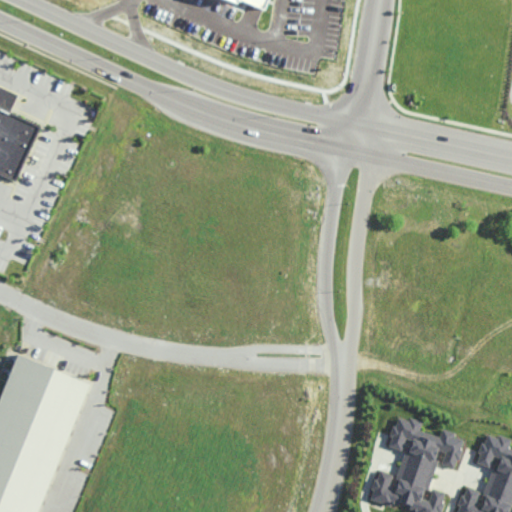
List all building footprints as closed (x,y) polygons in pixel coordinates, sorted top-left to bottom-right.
[(227,0),(247,7),(249,3),(265,9),(267,0),(227,0)] [(0,87),(17,96),(10,113),(41,127),(16,183),(0,175),(0,87)] [(0,511),(39,511),(88,381),(14,354),(0,391),(0,511)] [(465,437),(442,430),(440,436),(420,431),(422,422),(398,415),(389,447),(402,450),(406,438),(413,440),(410,451),(406,450),(394,488),(389,487),(393,474),(379,470),(371,497),(417,510),(416,511),(440,511),(446,492),(433,489),(429,501),(425,500),(439,450),(445,452),(442,465),(456,468),(465,437)] [(511,511),(511,449),(508,448),(511,440),(486,432),(476,463),(490,467),(494,456),(498,457),(482,505),(476,503),(480,491),(466,486),(457,511),(511,511)]
